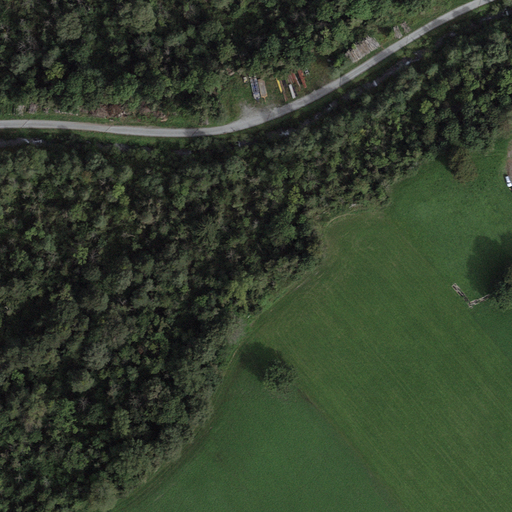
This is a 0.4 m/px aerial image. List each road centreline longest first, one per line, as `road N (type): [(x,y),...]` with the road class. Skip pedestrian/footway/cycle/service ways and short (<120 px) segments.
road 1 (track): [(0,131),(208,140),(311,103),(485,0)]
road 2 (track): [(117,511),(159,480),(203,416),(226,357)]
